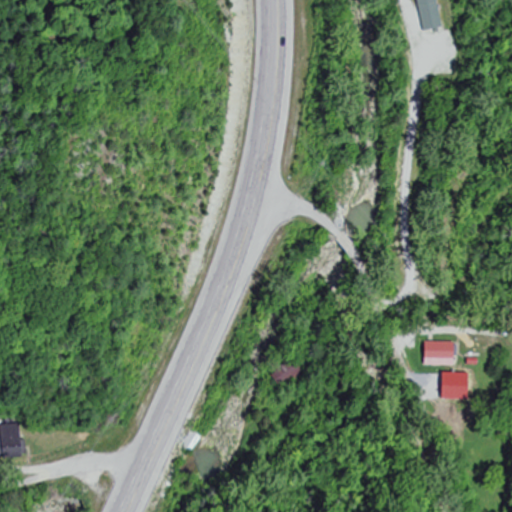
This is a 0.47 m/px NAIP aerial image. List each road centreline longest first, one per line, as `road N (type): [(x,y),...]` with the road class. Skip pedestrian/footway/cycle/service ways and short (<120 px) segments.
road 1 (primary): [(276,0),(276,74),(247,194),(127,511)]
road 2 (residential): [(353,257),(416,398),(455,511)]
road 3 (track): [(372,299),(422,292),(449,267),(511,132)]
road 4 (residential): [(152,459),(88,464),(0,489)]
